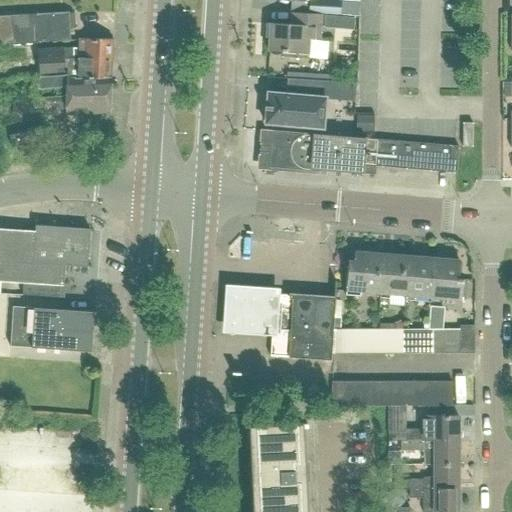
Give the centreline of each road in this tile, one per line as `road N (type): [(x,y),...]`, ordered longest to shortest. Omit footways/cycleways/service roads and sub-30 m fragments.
road 1 (tertiary): [(147,192),(128,511)]
road 2 (tertiary): [(180,511),(199,194)]
road 3 (unclassified): [(489,221),(199,194)]
road 4 (residential): [(493,462),(489,221)]
road 5 (residential): [(489,221),(491,0)]
road 6 (tertiary): [(199,194),(211,0)]
road 7 (tertiary): [(161,0),(147,192)]
road 8 (residential): [(0,193),(81,186),(147,192)]
